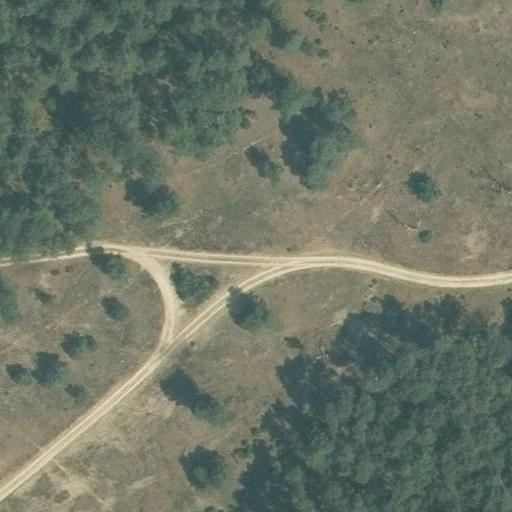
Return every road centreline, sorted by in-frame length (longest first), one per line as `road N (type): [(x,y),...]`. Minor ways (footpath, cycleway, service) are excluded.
road 1 (track): [(511,279),(431,283),(370,264),(287,262),(239,277),(0,492)]
road 2 (track): [(287,262),(193,264),(94,248),(0,264)]
